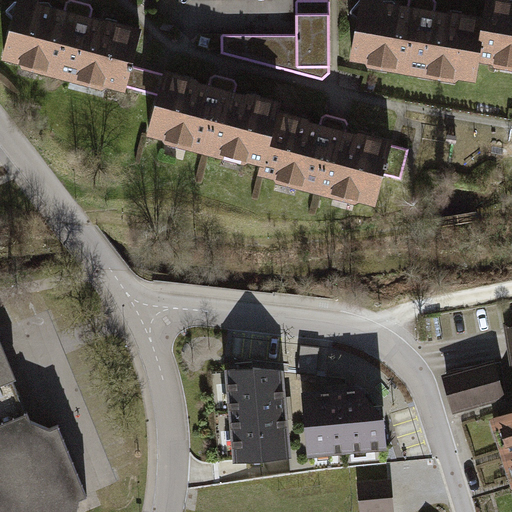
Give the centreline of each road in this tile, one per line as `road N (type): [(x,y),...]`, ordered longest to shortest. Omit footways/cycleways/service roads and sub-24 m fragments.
road 1 (residential): [(139,310),(330,324),(377,338),(419,376),(466,511)]
road 2 (residential): [(139,310),(0,124)]
road 3 (residential): [(167,511),(167,392),(139,310)]
road 4 (track): [(511,286),(425,304),(388,323)]
